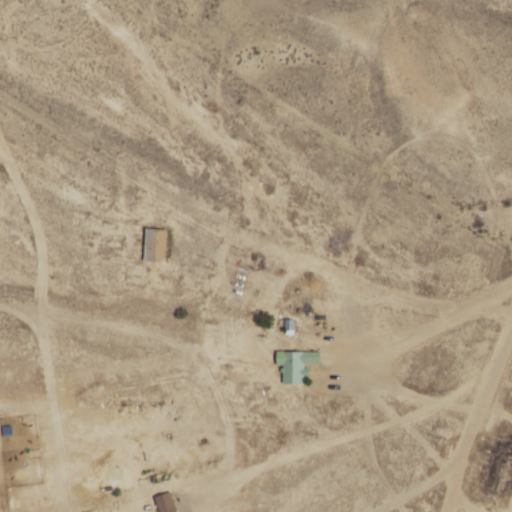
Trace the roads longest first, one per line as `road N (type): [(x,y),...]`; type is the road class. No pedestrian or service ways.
road 1 (residential): [(487,403),(454,457),(382,511),(47,367),(33,223),(0,149)]
road 2 (residential): [(511,279),(438,306),(394,297),(300,246),(245,232),(132,180),(0,97)]
road 3 (residential): [(450,511),(511,335)]
